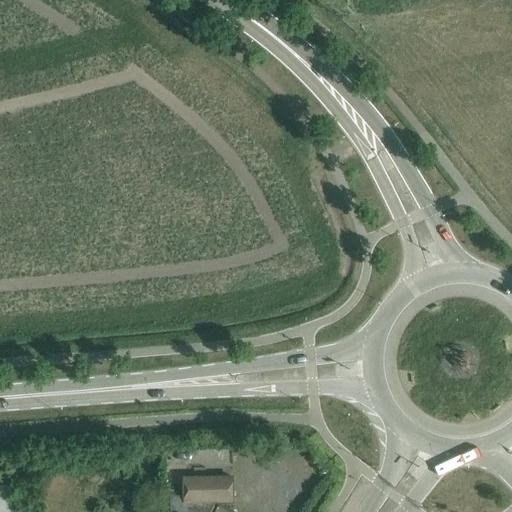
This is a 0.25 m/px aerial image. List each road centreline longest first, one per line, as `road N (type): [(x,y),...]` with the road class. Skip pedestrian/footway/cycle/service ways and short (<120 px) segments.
road 1 (secondary): [(463,274),(412,177),(388,143),(348,110)]
road 2 (primary): [(370,346),(235,366),(175,384)]
road 3 (primary): [(175,384),(373,384)]
road 4 (secondary): [(348,110),(422,281)]
road 5 (primary): [(0,397),(175,384)]
road 6 (secondary): [(348,110),(219,0)]
